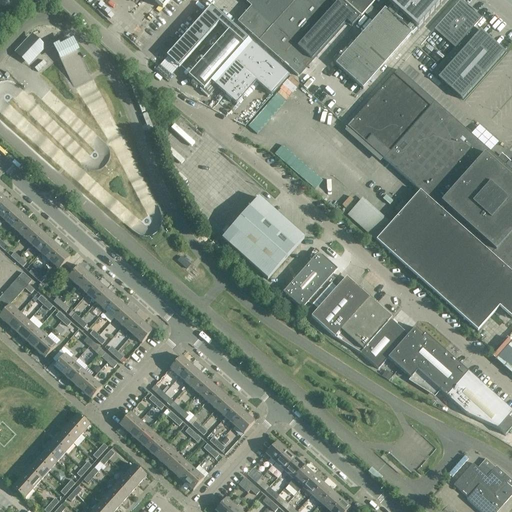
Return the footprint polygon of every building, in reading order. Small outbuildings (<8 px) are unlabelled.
[(150,0),(163,11),(172,0),(150,0)] [(243,0),(251,7),(238,22),(259,41),(258,41),(304,82),(362,17),(361,17),(365,13),(374,21),(335,64),(362,88),(441,0),(392,0),(379,15),(370,7),(376,0),(243,0)] [(505,52),(481,32),(481,31),(479,33),(474,28),(482,19),(461,0),(435,30),(451,45),(455,48),(432,73),(438,79),(462,100),(505,52)] [(229,32),(235,25),(213,6),(167,57),(179,68),(219,23),(229,32)] [(229,32),(189,76),(194,81),(191,84),(196,89),(199,86),(204,90),(212,82),(215,85),(253,42),(235,25),(229,32)] [(15,53),(29,67),(46,48),(32,35),(15,53)] [(289,76),(252,44),(252,43),(215,85),(237,105),(257,82),(272,96),(289,76)] [(38,73),(47,65),(44,61),(35,69),(38,73)] [(347,126),(420,192),(376,241),(478,332),(499,307),(511,318),(511,171),(461,126),(398,69),(395,74),(347,126)] [(249,125),(258,133),(300,86),(291,78),(249,125)] [(283,145),(275,153),(315,189),(323,180),(283,145)] [(304,238),(259,198),(222,239),(230,246),(239,254),(267,279),(304,238)] [(15,208),(6,200),(0,206),(0,217),(4,221),(15,208)] [(24,217),(15,208),(4,221),(13,229),(24,217)] [(33,225),(24,217),(13,229),(22,237),(33,225)] [(43,233),(33,225),(22,237),(31,245),(43,233)] [(52,241),(43,233),(31,245),(40,254),(52,241)] [(61,249),(52,241),(40,254),(50,262),(61,249)] [(2,242),(0,243),(0,247),(5,252),(8,248),(2,242)] [(239,254),(230,246),(226,250),(235,258),(239,254)] [(70,258),(61,249),(50,262),(59,270),(56,274),(61,278),(71,266),(66,262),(70,258)] [(328,259),(336,267),(345,260),(337,251),(328,259)] [(14,253),(11,257),(16,262),(20,258),(14,253)] [(177,262),(187,270),(191,266),(181,257),(177,262)] [(318,257),(315,258),(283,293),(284,294),(284,293),(302,309),(337,271),(338,270),(323,257),(320,257),(318,257)] [(20,258),(16,262),(23,268),(26,264),(20,258)] [(68,278),(77,287),(88,274),(79,266),(68,278)] [(32,269),(29,274),(34,279),(38,275),(32,269)] [(31,281),(22,273),(18,277),(27,285),(28,285),(31,281)] [(98,282),(88,274),(77,287),(86,295),(98,282)] [(38,275),(34,279),(41,284),(45,280),(38,275)] [(27,285),(18,277),(14,282),(23,290),(24,289),(27,285)] [(346,278),(311,317),(334,337),(369,298),(346,278)] [(23,290),(14,282),(10,286),(19,294),(23,290)] [(107,290),(98,282),(86,295),(95,303),(107,290)] [(28,285),(27,285),(24,289),(31,295),(34,291),(28,285)] [(19,294),(10,286),(6,291),(15,299),(19,294)] [(116,299),(107,290),(95,303),(105,311),(116,299)] [(15,299),(6,291),(3,295),(12,303),(15,299)] [(12,303),(3,295),(0,297),(0,300),(7,308),(9,305),(12,303)] [(43,306),(46,301),(41,296),(37,301),(43,306)] [(59,307),(62,303),(57,298),(53,303),(59,307)] [(369,298),(334,337),(360,354),(384,327),(392,319),(369,298)] [(125,307),(116,299),(105,311),(114,319),(125,307)] [(49,311),(53,307),(46,301),(43,306),(49,311)] [(59,307),(65,313),(69,309),(62,303),(59,307)] [(9,305),(7,308),(3,312),(0,316),(0,318),(8,326),(19,314),(9,305)] [(134,315),(125,307),(114,319),(123,327),(134,315)] [(65,318),(59,313),(56,317),(61,322),(65,318)] [(19,314),(8,326),(17,334),(28,322),(19,314)] [(77,324),(81,320),(75,315),(71,319),(77,324)] [(143,323),(134,315),(123,327),(132,336),(143,323)] [(28,322),(17,334),(26,342),(37,330),(42,325),(33,317),(28,322)] [(65,318),(61,322),(68,328),(71,324),(65,318)] [(77,324),(84,330),(87,332),(92,326),(89,323),(87,325),(81,320),(77,324)] [(153,331),(143,323),(132,336),(142,344),(153,331)] [(384,327),(360,354),(378,370),(388,359),(405,373),(411,379),(408,381),(435,398),(440,392),(461,410),(467,416),(498,430),(505,436),(511,428),(505,422),(511,413),(511,411),(424,333),(423,334),(415,328),(402,343),(384,327)] [(37,330),(26,342),(36,351),(47,338),(49,336),(44,332),(42,334),(37,330)] [(93,331),(90,335),(95,340),(99,336),(93,331)] [(99,336),(95,340),(102,346),(105,342),(99,336)] [(47,338),(36,351),(45,359),(56,347),(47,338)] [(89,347),(92,343),(87,338),(84,342),(89,347)] [(96,353),(99,349),(92,343),(89,347),(96,353)] [(111,347),(108,351),(113,356),(117,352),(111,347)] [(53,359),(57,363),(54,367),(63,375),(77,360),(73,356),(70,359),(60,351),(53,359)] [(117,352),(113,356),(120,362),(124,358),(117,352)] [(111,359),(105,354),(102,358),(107,363),(111,359)] [(181,357),(170,370),(179,378),(190,366),(181,357)] [(111,359),(107,363),(114,369),(117,365),(111,359)] [(77,360),(63,375),(73,384),(83,371),(75,364),(78,360),(77,360)] [(200,374),(190,366),(179,378),(189,386),(200,374)] [(83,371),(73,384),(82,392),(93,380),(83,371)] [(209,382),(200,374),(189,386),(198,394),(209,382)] [(102,379),(98,375),(93,380),(82,392),(91,400),(102,388),(98,384),(97,384),(102,379)] [(218,390),(209,382),(198,394),(207,402),(218,390)] [(161,391),(155,386),(151,390),(161,399),(165,395),(163,393),(168,388),(166,386),(161,391)] [(227,398),(218,390),(207,402),(216,411),(227,398)] [(171,400),(165,395),(161,399),(167,404),(171,400)] [(155,405),(158,401),(152,396),(149,400),(155,405)] [(236,406),(227,398),(216,411),(225,419),(236,406)] [(161,411),(164,407),(158,401),(155,405),(161,411)] [(177,406),(173,410),(179,415),(183,411),(177,406)] [(245,415),(236,406),(225,419),(234,427),(245,415)] [(183,411),(179,415),(185,421),(189,416),(183,411)] [(176,418),(171,413),(167,417),(173,422),(176,418)] [(130,414),(119,425),(129,434),(140,422),(130,414)] [(90,426),(78,415),(69,425),(81,436),(90,426)] [(255,423),(245,415),(234,427),(243,435),(255,423)] [(176,418),(173,422),(179,427),(183,423),(176,418)] [(140,422),(129,434),(138,442),(149,430),(140,422)] [(195,422),(191,426),(197,431),(201,427),(195,422)] [(69,425),(61,434),(73,445),(81,436),(69,425)] [(201,427),(197,431),(203,437),(207,433),(201,427)] [(195,434),(189,429),(185,433),(191,438),(195,434)] [(149,430),(138,442),(147,450),(158,439),(149,430)] [(61,434),(53,443),(65,454),(73,445),(61,434)] [(195,434),(191,438),(197,444),(201,440),(195,434)] [(226,436),(221,441),(226,445),(231,440),(226,436)] [(213,438),(210,442),(216,448),(219,444),(213,438)] [(158,439),(147,450),(156,459),(167,447),(158,439)] [(53,443),(45,452),(57,463),(65,454),(53,443)] [(277,443),(275,445),(263,458),(268,462),(271,459),(275,463),(286,451),(286,449),(286,447),(284,446),(282,446),(281,446),(280,446),(277,443)] [(219,444),(216,448),(222,453),(225,449),(219,444)] [(104,445),(98,451),(102,454),(108,448),(104,445)] [(213,451),(207,445),(204,449),(210,455),(213,451)] [(167,447),(156,459),(165,467),(176,455),(167,447)] [(98,451),(93,457),(97,460),(102,454),(98,451)] [(111,451),(105,457),(109,460),(115,454),(111,451)] [(219,456),(213,451),(210,455),(215,460),(219,463),(223,459),(219,456)] [(295,459),(286,451),(275,463),(284,472),(295,459)] [(45,452),(37,461),(49,472),(57,463),(45,452)] [(176,455),(165,467),(175,475),(185,463),(176,455)] [(105,457),(100,463),(104,466),(109,460),(105,457)] [(304,468),(295,459),(284,472),(293,480),(304,468)] [(473,464),(454,486),(468,498),(467,500),(480,511),(498,511),(503,506),(511,496),(511,488),(511,487),(511,485),(511,480),(496,467),(495,468),(486,460),(478,468),(473,464)] [(37,461),(28,470),(41,481),(49,472),(37,461)] [(88,463),(82,469),(86,472),(92,466),(88,463)] [(185,463),(175,475),(184,483),(194,471),(185,463)] [(134,466),(126,475),(138,486),(146,477),(134,466)] [(313,476),(304,468),(293,480),(302,488),(313,476)] [(82,469),(77,475),(81,478),(86,472),(82,469)] [(94,469),(89,475),(93,479),(98,473),(94,469)] [(262,477),(253,469),(247,476),(256,484),(262,477)] [(368,472),(379,482),(382,479),(371,469),(368,472)] [(28,470),(20,479),(32,490),(41,481),(28,470)] [(194,471),(184,483),(193,492),(204,480),(194,471)] [(89,475),(84,481),(88,485),(93,479),(89,475)] [(126,475),(118,484),(130,495),(138,486),(126,475)] [(322,484),(313,476),(302,488),(312,496),(322,484)] [(262,477),(256,484),(262,489),(266,485),(260,480),(263,477),(262,477)] [(20,479),(12,489),(24,500),(32,490),(20,479)] [(247,494),(254,487),(245,479),(238,486),(247,494)] [(71,481),(66,487),(70,491),(75,485),(71,481)] [(118,484),(109,494),(122,505),(130,495),(118,484)] [(332,492),(322,484),(312,496),(321,504),(332,492)] [(66,487),(60,493),(64,497),(70,491),(66,487)] [(78,487),(73,493),(77,497),(82,491),(78,487)] [(256,496),(260,492),(254,487),(247,494),(250,491),(256,496)] [(275,500),(278,496),(272,491),(269,495),(275,500)] [(330,511),(341,500),(332,492),(321,504),(329,511),(330,511)] [(73,493),(67,499),(71,503),(77,497),(73,493)] [(109,494),(101,503),(111,511),(114,511),(122,505),(109,494)] [(275,500),(281,506),(285,502),(278,496),(275,500)] [(272,503),(266,498),(263,502),(269,507),(272,503)] [(55,499),(49,505),(53,509),(59,503),(55,499)] [(226,499),(217,510),(215,511),(216,511),(231,511),(238,505),(234,501),(231,504),(226,499)] [(350,509),(341,500),(330,511),(353,511),(352,511),(350,509)] [(111,511),(101,503),(93,511),(111,511)] [(272,503),(269,507),(273,511),(275,511),(278,509),(272,503)]
